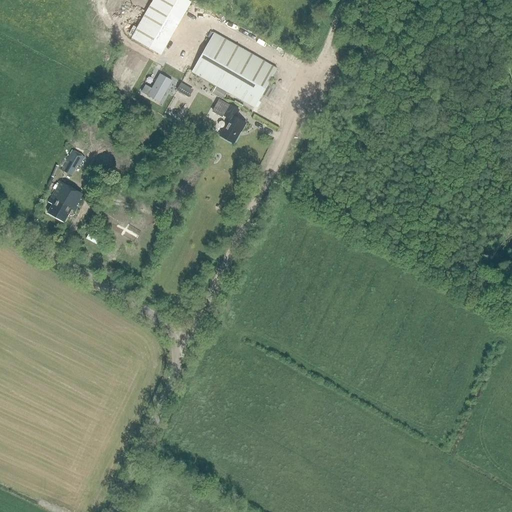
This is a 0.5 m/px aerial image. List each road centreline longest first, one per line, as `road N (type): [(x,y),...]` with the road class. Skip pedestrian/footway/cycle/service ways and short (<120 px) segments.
road 1 (tertiary): [(112,511),(174,376),(174,338),(155,318),(0,227)]
road 2 (track): [(174,338),(192,328),(345,0)]
